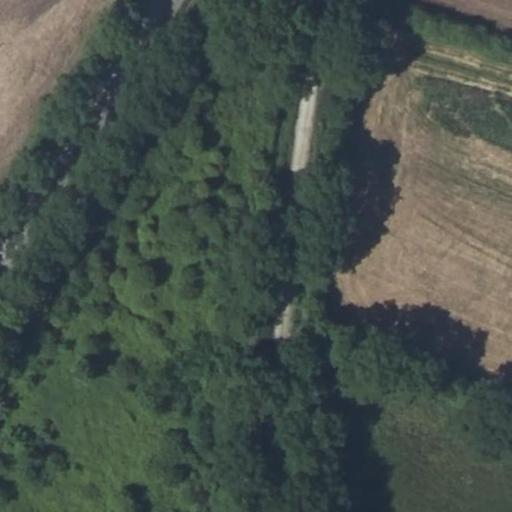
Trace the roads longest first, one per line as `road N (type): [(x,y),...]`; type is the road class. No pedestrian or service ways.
road 1 (track): [(271,511),(274,409),(330,0)]
road 2 (tertiary): [(0,276),(167,0)]
